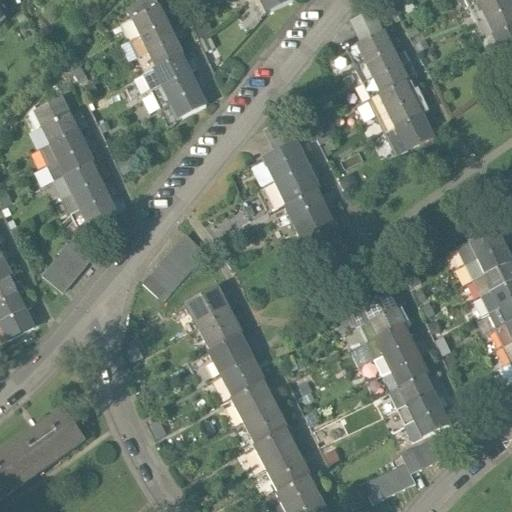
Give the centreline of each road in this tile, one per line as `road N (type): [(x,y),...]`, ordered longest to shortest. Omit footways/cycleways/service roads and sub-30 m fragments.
road 1 (residential): [(348,0),(122,283)]
road 2 (residential): [(122,283),(117,346),(145,447),(185,511)]
road 3 (residential): [(122,283),(0,411)]
